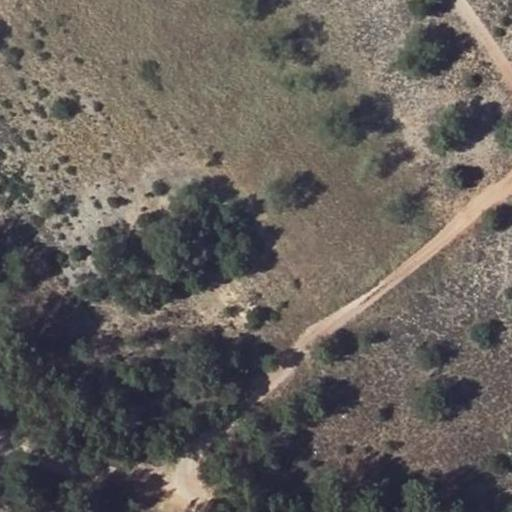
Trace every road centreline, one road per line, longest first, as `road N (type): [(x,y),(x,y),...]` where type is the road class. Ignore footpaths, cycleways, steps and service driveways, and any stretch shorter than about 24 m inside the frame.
road 1 (track): [(511,190),(326,336),(200,460)]
road 2 (track): [(0,420),(61,451),(200,460),(238,511)]
